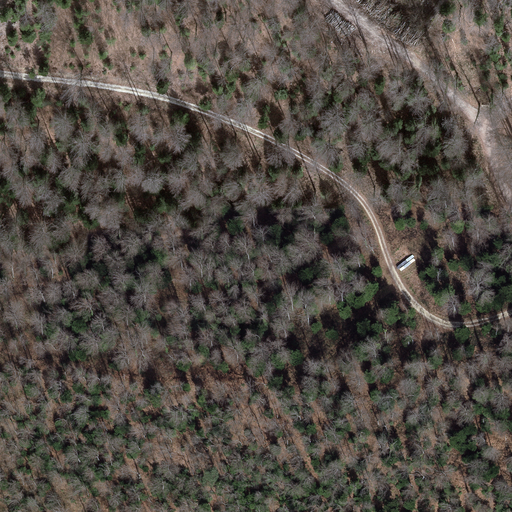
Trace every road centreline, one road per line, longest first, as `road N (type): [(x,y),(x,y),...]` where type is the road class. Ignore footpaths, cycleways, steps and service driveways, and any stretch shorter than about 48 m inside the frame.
road 1 (track): [(511,311),(462,324),(430,317),(406,294),(366,206),(334,176),(240,126),(165,96),(0,72)]
road 2 (track): [(480,121),(329,0)]
